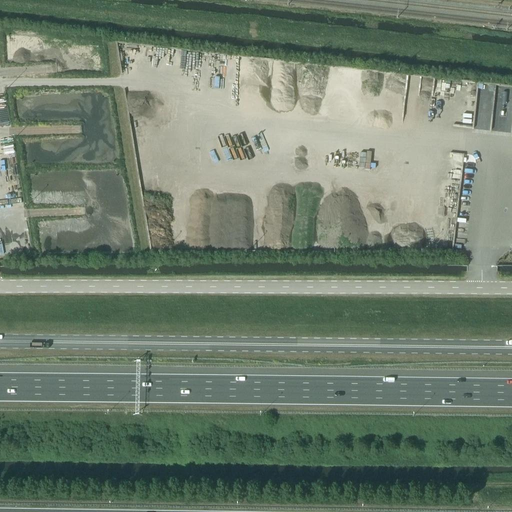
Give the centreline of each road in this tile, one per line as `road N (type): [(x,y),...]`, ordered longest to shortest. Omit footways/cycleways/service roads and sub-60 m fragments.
road 1 (secondary): [(511,349),(0,343)]
road 2 (motorway): [(511,393),(0,388)]
road 3 (unclassified): [(0,286),(511,287)]
